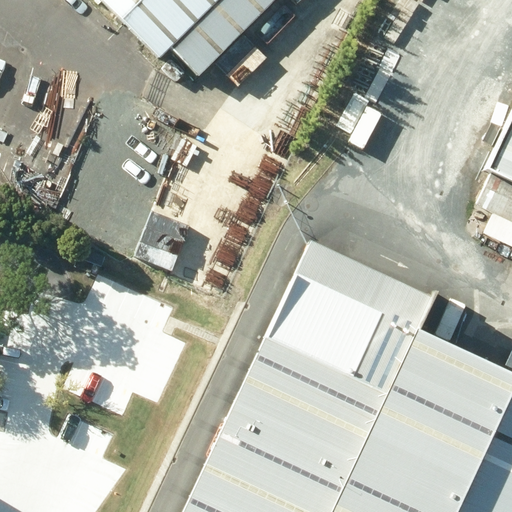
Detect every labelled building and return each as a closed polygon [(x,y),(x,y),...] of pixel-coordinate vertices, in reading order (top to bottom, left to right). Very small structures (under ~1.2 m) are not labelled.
[(94,0),(159,64),(170,53),(199,81),(279,0),(94,0)] [(476,66),(510,0),(417,0),(403,28),(476,66)] [(425,75),(396,61),(361,134),(391,148),(425,75)] [(511,123),(473,208),(511,226),(511,227),(507,238),(511,239),(511,123)] [(259,135),(240,163),(274,186),(293,158),(259,135)] [(433,301),(311,245),(186,511),(511,511),(511,384),(415,340),(433,301)]
